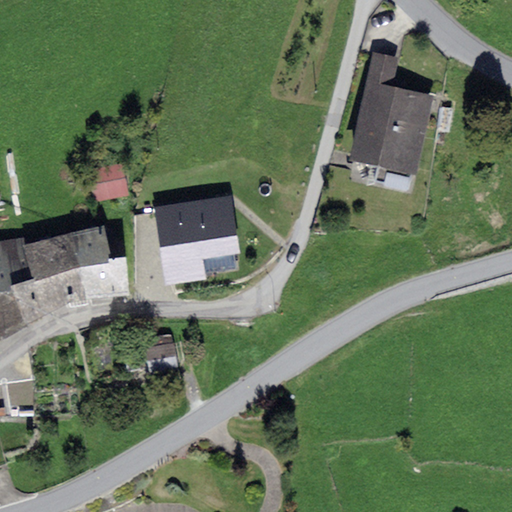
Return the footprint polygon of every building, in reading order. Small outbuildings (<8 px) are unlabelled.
[(400,59),(375,54),(353,161),(419,175),(436,95),(394,86),(400,59)] [(96,204),(131,196),(123,164),(88,172),(96,204)] [(155,209),(168,287),(210,280),(206,261),(241,255),(231,196),(155,209)] [(73,234),(89,300),(131,295),(125,259),(113,259),(105,226),(73,234)] [(35,280),(51,314),(72,305),(89,300),(73,234),(26,246),(35,280)] [(0,294),(13,291),(28,326),(51,314),(35,280),(26,246),(25,238),(0,242),(0,294)] [(0,344),(28,326),(13,291),(0,294),(0,344)] [(174,335),(144,340),(151,376),(180,371),(174,335)]
